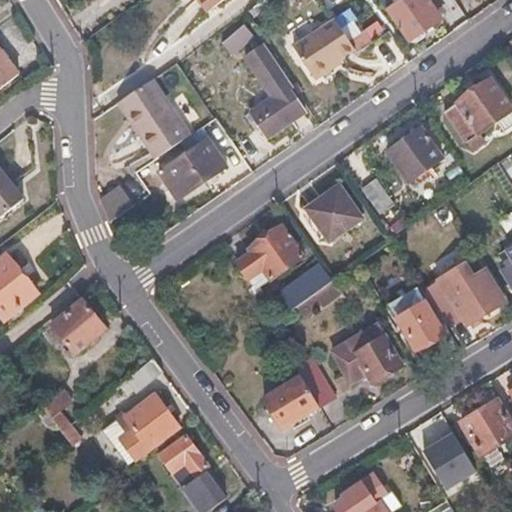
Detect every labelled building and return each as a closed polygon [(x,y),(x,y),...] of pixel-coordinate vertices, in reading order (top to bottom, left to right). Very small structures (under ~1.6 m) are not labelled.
[(267,0),(262,0),(248,11),(253,17),(271,5),(267,0)] [(384,0),(382,2),(387,10),(401,0),(384,0)] [(401,0),(387,10),(408,39),(419,44),(426,39),(423,36),(428,32),(424,27),(439,16),(428,0),(401,0)] [(327,59),(337,51),(351,42),(332,14),(291,41),(313,74),(330,62),(327,59)] [(351,20),(343,26),(355,45),(364,40),(351,20)] [(222,44),(232,56),(255,38),(245,25),(222,44)] [(292,85),(263,43),(243,56),(272,98),(251,112),(268,136),(305,113),(289,87),(292,85)] [(0,48),(0,88),(19,73),(0,48)] [(327,59),(330,62),(340,56),(337,51),(327,59)] [(195,131),(159,77),(124,101),(160,155),(195,131)] [(444,111),(465,143),(511,110),(511,108),(492,78),(444,111)] [(388,152),(408,181),(442,157),(422,128),(388,152)] [(159,176),(179,203),(228,167),(208,140),(159,176)] [(364,167),(354,173),(368,194),(378,187),(364,167)] [(0,218),(22,201),(0,174),(0,218)] [(306,207),(328,241),(362,218),(340,184),(306,207)] [(111,219),(131,207),(116,185),(103,194),(111,219)] [(434,214),(441,225),(454,216),(447,205),(434,214)] [(282,225),(249,247),(252,251),(237,262),(255,289),(303,256),(282,225)] [(511,247),(500,255),(506,265),(499,269),(511,291),(511,247)] [(0,258),(0,313),(5,321),(39,293),(7,253),(0,258)] [(298,308),(316,295),(335,282),(322,263),(280,293),(293,312),(298,308)] [(436,304),(452,328),(466,320),(468,323),(506,301),(487,269),(475,277),(467,263),(440,281),(450,295),(436,304)] [(316,295),(298,308),(304,316),(321,304),(316,295)] [(53,325),(75,352),(106,327),(84,300),(53,325)] [(398,318),(415,348),(443,332),(426,302),(398,318)] [(329,350),(348,381),(365,371),(372,383),(400,365),(374,323),(329,350)] [(137,392),(162,372),(152,359),(117,386),(125,396),(134,389),(137,392)] [(302,376),(319,404),(332,397),(311,360),(297,369),(302,376)] [(319,404),(302,376),(264,399),(282,428),(320,405),(319,404)] [(71,424),(78,418),(68,405),(74,401),(65,389),(43,406),(62,431),(71,424)] [(119,420),(129,434),(122,439),(136,459),(180,427),(156,394),(119,420)] [(480,455),(511,435),(511,419),(499,398),(460,422),(480,455)] [(129,434),(119,420),(118,419),(104,429),(129,464),(136,459),(122,439),(129,434)] [(71,424),(62,431),(74,446),(83,439),(71,424)] [(453,433),(423,451),(446,489),(475,470),(453,433)] [(195,475),(205,468),(208,466),(186,435),(160,454),(172,471),(186,463),(195,475)] [(196,477),(186,463),(172,471),(171,472),(181,487),(196,477)] [(205,468),(195,475),(196,477),(181,487),(179,489),(195,511),(205,511),(225,498),(205,468)] [(380,511),(359,481),(341,493),(345,499),(334,506),(337,511),(380,511)]
